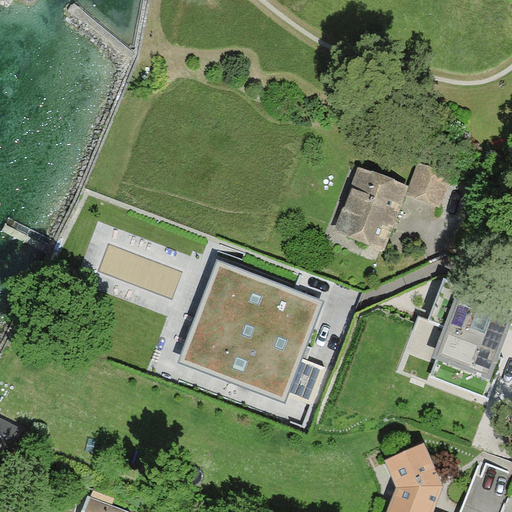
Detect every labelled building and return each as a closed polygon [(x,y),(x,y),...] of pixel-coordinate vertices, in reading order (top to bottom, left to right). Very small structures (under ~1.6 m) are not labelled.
[(418,165),(407,192),(438,204),(449,177),(418,165)] [(403,186),(358,169),(335,228),(381,246),(403,186)] [(323,303),(216,263),(180,361),(315,411),(332,366),(303,355),(323,303)] [(497,299),(445,279),(429,320),(444,326),(433,355),(491,377),(511,324),(511,312),(494,306),(497,299)] [(0,419),(0,444),(9,449),(19,429),(0,419)] [(423,444),(386,460),(398,488),(388,511),(433,511),(443,487),(423,444)] [(129,511),(89,497),(83,511),(129,511)]
